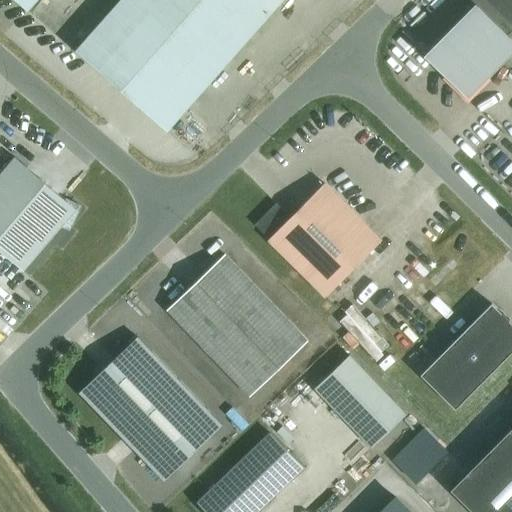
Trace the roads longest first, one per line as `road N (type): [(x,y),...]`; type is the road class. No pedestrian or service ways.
road 1 (unclassified): [(171,211),(30,350),(23,378),(30,407),(121,511)]
road 2 (unclassified): [(511,233),(337,61)]
road 3 (unclassified): [(171,211),(0,63)]
road 4 (unclassified): [(337,61),(171,211)]
